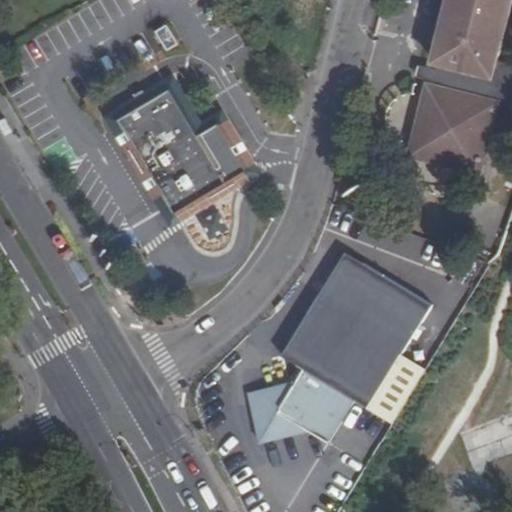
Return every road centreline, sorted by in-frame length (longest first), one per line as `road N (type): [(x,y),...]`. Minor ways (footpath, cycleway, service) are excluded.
road 1 (unclassified): [(136,382),(232,319),(278,263),(315,173),(357,0)]
road 2 (secondary): [(136,382),(0,159)]
road 3 (secondary): [(0,278),(79,411)]
road 4 (secondary): [(207,511),(136,382)]
